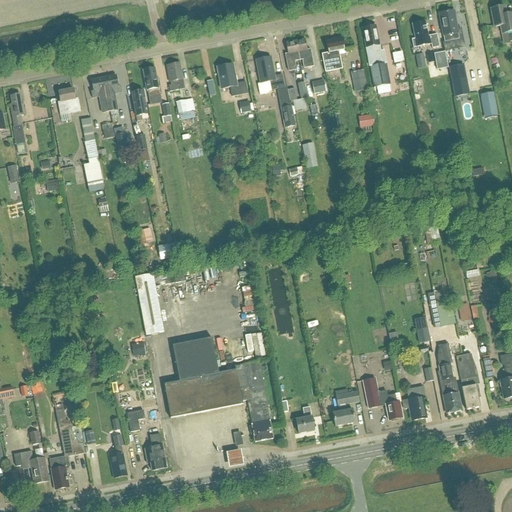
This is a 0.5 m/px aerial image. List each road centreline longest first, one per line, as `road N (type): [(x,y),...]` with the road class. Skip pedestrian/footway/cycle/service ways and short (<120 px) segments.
road 1 (secondary): [(62,511),(511,424)]
road 2 (unclassified): [(0,79),(412,0)]
